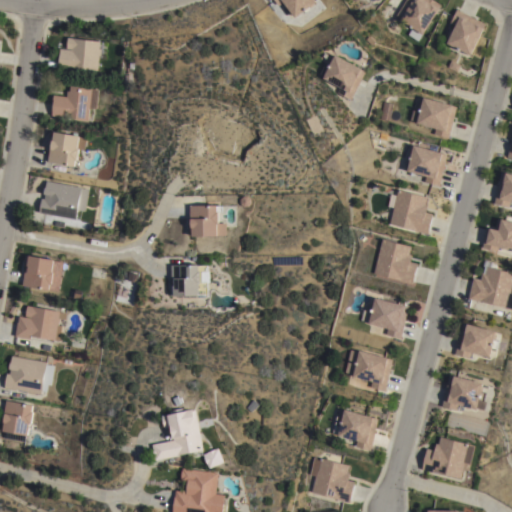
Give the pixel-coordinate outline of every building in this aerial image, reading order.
[(314,0),(315,1),(290,19),(286,13),(291,10),(283,0),(281,0),(278,3),(275,0),(314,0)] [(414,39),(405,32),(409,26),(407,25),(408,24),(393,14),(402,0),(437,0),(440,2),(421,29),(414,39)] [(446,38),(455,20),(451,18),(456,6),(485,21),(470,51),(446,38)] [(73,69),(72,72),(57,70),(59,50),(66,50),(68,39),(104,42),(103,57),(99,56),(97,72),(73,69)] [(336,90),(340,84),(321,74),(334,50),(360,64),(359,66),(365,69),(350,97),(336,90)] [(460,63),(456,71),(446,66),(450,58),(460,63)] [(51,117),(53,96),(66,98),(67,92),(69,93),(70,87),(92,90),(91,90),(97,91),(95,109),(89,108),(87,122),(51,117)] [(433,132),(435,123),(416,119),(422,93),(452,100),(451,103),(456,104),(449,136),(433,132)] [(47,165),(51,144),(52,144),(54,135),(78,139),(79,138),(86,139),(84,151),(77,150),(77,151),(79,152),(77,163),(75,163),(74,170),(47,165)] [(424,180),(426,172),(402,166),(404,160),(407,161),(412,140),(442,148),(441,151),(447,152),(439,184),(424,180)] [(508,206),(493,201),(502,169),(505,170),(506,167),(511,169),(511,198),(510,198),(508,206)] [(81,189),(88,191),(84,213),(77,211),(76,221),(39,214),(41,200),(44,200),(44,197),(43,197),(44,190),(45,190),(46,182),(81,189)] [(393,206),(387,204),(390,192),(396,194),(397,187),(426,195),(425,202),(427,203),(426,210),(432,212),(427,232),(389,222),(393,206)] [(217,201),(217,207),(218,207),(219,221),(226,221),(226,233),(192,234),(192,229),(189,229),(189,223),(190,222),(190,202),(217,201)] [(497,249),(481,245),(486,226),(489,226),(489,224),(495,226),(498,216),(501,216),(501,215),(511,217),(511,247),(499,244),(497,249)] [(382,237),(411,244),(409,252),(412,253),(410,260),(417,262),(412,281),(373,272),(382,237)] [(22,284),(25,264),(23,263),(25,252),(28,252),(53,255),(51,269),(53,269),(51,281),(49,281),(48,288),(22,284)] [(174,293),(174,294),(169,294),(169,283),(171,283),(171,262),(198,262),(198,263),(208,263),(208,270),(209,270),(209,281),(208,281),(208,293),(174,293)] [(511,308),(468,297),(473,276),(480,278),(482,271),(485,272),(487,264),(511,270),(511,308)] [(81,292),(80,299),(72,298),(74,291),(81,292)] [(406,302),(406,304),(410,305),(401,337),(382,332),(384,326),(388,327),(388,325),(370,320),(377,294),(406,302)] [(31,334),(30,338),(14,335),(18,314),(24,316),(27,304),(66,311),(64,318),(59,317),(58,324),(63,325),(60,339),(31,334)] [(496,328),(495,332),(497,333),(496,339),(499,339),(497,348),(491,346),(489,354),(471,350),(469,357),(454,353),(463,321),(466,322),(467,320),(496,328)] [(390,355),(390,356),(394,358),(386,389),(371,385),(372,379),(345,371),(351,348),(360,351),(361,347),(390,355)] [(45,390),(41,390),(41,394),(3,387),(6,372),(8,372),(9,368),(8,367),(10,354),(46,360),(46,363),(50,364),(45,390)] [(483,380),(482,385),(483,385),(482,391),(486,392),(484,400),(486,401),(484,409),(458,402),(456,409),(441,405),(449,373),(454,374),(454,373),(483,380)] [(173,396),(177,394),(181,404),(176,406),(173,396)] [(1,429),(2,423),(0,423),(1,416),(3,417),(6,398),(32,403),(31,409),(32,409),(30,422),(29,421),(26,434),(25,433),(23,441),(3,437),(4,430),(1,429)] [(259,404),(255,409),(254,408),(251,412),(246,408),(253,400),(259,404)] [(204,449),(155,459),(152,443),(173,439),(170,426),(164,428),(161,414),(168,413),(168,412),(170,412),(170,409),(183,407),(183,409),(193,407),(193,409),(196,409),(204,449)] [(371,449),(356,445),(358,438),(332,432),(339,407),(345,409),(346,407),(375,414),(374,416),(379,417),(371,449)] [(422,468),(427,447),(434,449),(436,442),(438,443),(440,436),(474,444),(468,470),(463,469),(461,477),(422,468)] [(203,454),(218,447),(224,460),(209,468),(203,454)] [(315,474),(310,473),(314,456),(319,457),(320,456),(349,464),(347,471),(350,472),(348,479),(355,481),(350,501),(311,491),(315,474)] [(218,472),(215,493),(225,494),(222,511),(172,511),(175,489),(180,490),(180,489),(186,490),(187,481),(180,480),(182,467),(218,472)]
